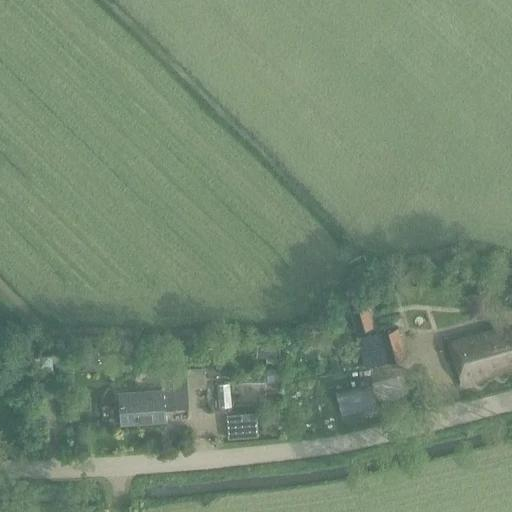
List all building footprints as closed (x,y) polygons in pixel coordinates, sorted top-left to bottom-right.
[(482,300),(486,325),(487,326),(504,322),(500,297),(482,300)] [(367,301),(349,306),(356,331),(373,327),(367,301)] [(511,323),(447,341),(461,384),(511,369),(511,323)] [(366,367),(406,356),(397,326),(358,337),(366,367)] [(257,343),(257,357),(279,358),(279,344),(257,343)] [(79,344),(81,368),(97,367),(96,344),(79,344)] [(164,410),(186,408),(185,388),(205,388),(204,368),(183,368),(161,370),(162,390),(119,393),(121,423),(164,420),(164,410)] [(230,383),(221,384),(224,403),(233,402),(230,383)]
